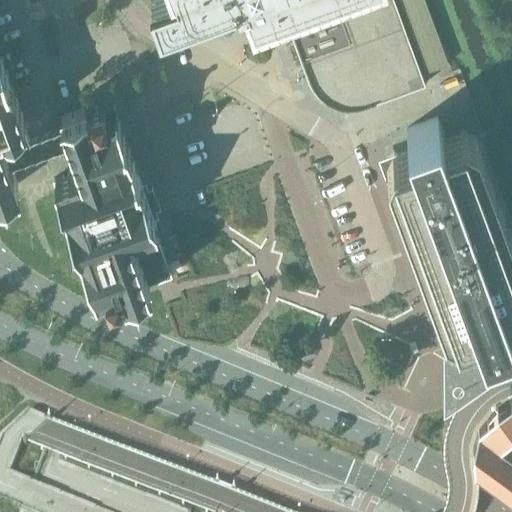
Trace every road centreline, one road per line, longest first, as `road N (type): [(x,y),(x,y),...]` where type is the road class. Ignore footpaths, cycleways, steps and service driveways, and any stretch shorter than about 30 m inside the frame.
road 1 (tertiary): [(505,511),(457,478),(160,350),(0,266)]
road 2 (tertiary): [(0,321),(142,387),(402,489),(439,511)]
road 3 (unclassified): [(270,103),(157,33),(127,0)]
